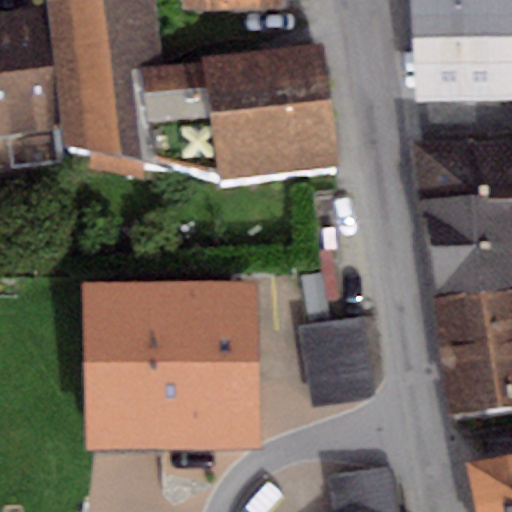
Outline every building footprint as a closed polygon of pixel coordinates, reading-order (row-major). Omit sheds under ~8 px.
[(48,0),(51,16),(65,128),(66,142),(172,166),(159,66),(150,0),(48,0)] [(180,0),(181,16),(288,11),(287,0),(180,0)] [(511,0),(413,0),(416,101),(511,98),(511,0)] [(0,135),(65,128),(51,16),(0,21),(0,135)] [(203,63),(159,66),(172,166),(216,179),(338,165),(322,48),(203,58),(203,63)] [(511,142),(411,141),(420,202),(511,196),(511,142)] [(511,196),(420,202),(441,305),(511,296),(511,196)] [(310,325),(298,327),(308,403),(372,395),(362,317),(329,322),(323,273),(303,276),(310,325)] [(251,288),(93,290),(95,440),(253,438),(251,288)] [(511,296),(441,305),(454,413),(511,406),(511,296)] [(511,511),(511,459),(472,467),(480,511),(511,511)] [(396,511),(392,470),(327,477),(331,511),(396,511)] [(163,511),(161,471),(90,474),(91,511),(163,511)]
